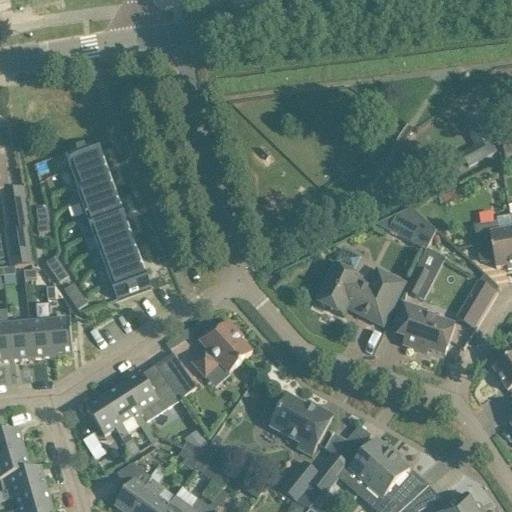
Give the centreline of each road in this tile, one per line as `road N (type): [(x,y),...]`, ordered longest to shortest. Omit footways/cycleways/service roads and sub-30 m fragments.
road 1 (tertiary): [(177,40),(506,0)]
road 2 (residential): [(454,402),(304,351),(243,279)]
road 3 (residential): [(243,279),(227,244),(177,40)]
road 4 (residential): [(45,394),(119,361),(243,279)]
road 5 (tertiary): [(0,62),(144,43)]
road 6 (residential): [(82,511),(45,394)]
